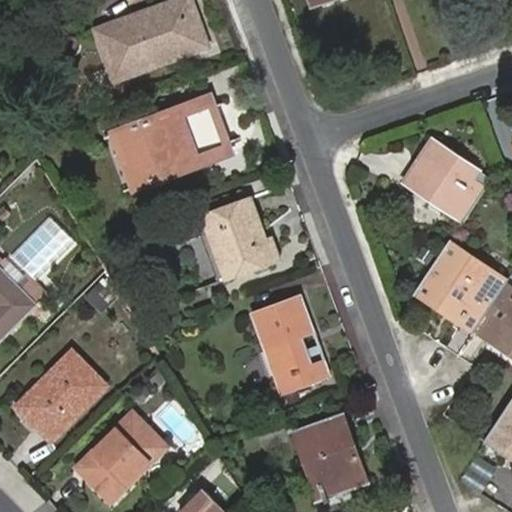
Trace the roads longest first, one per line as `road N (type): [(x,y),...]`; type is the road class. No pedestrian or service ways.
road 1 (residential): [(312,137),(447,511)]
road 2 (residential): [(511,73),(312,137)]
road 3 (residential): [(260,0),(312,137)]
